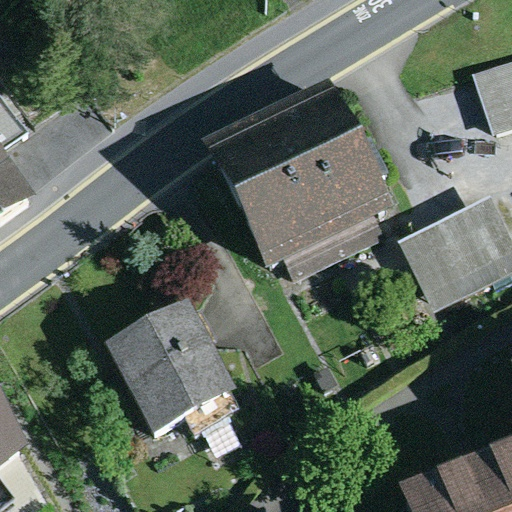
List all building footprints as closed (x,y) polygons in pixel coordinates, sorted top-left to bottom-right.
[(511,68),(474,82),(495,143),(511,136),(511,68)] [(0,162),(0,163),(30,142),(0,99),(0,162)] [(330,99),(203,161),(265,289),(287,278),(293,290),(385,245),(380,235),(393,229),(330,99)] [(0,162),(0,238),(37,212),(0,163),(0,162)] [(511,250),(489,208),(401,256),(436,321),(511,280),(511,250)] [(191,320),(104,364),(153,459),(181,445),(186,454),(241,427),(233,411),(237,409),(191,320)] [(384,360),(366,371),(371,379),(377,375),(384,386),(395,379),(384,360)] [(511,511),(511,386),(504,390),(511,408),(511,466),(477,481),(398,511),(511,511)] [(0,511),(6,511),(0,503),(0,492),(30,470),(0,416),(0,511)]
